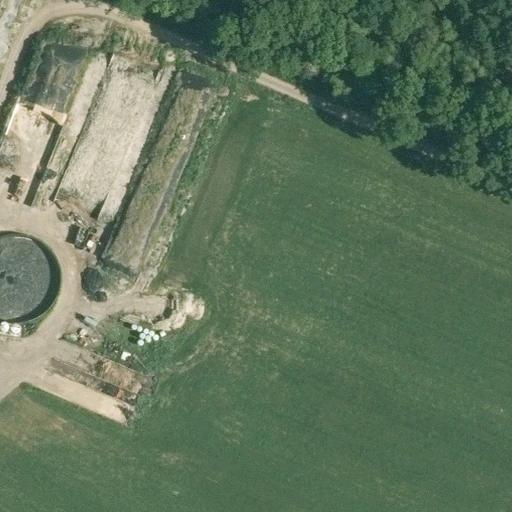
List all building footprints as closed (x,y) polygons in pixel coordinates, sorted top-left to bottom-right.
[(34,39),(26,79),(48,84),(49,78),(78,84),(81,69),(95,72),(99,56),(101,57),(104,44),(90,41),(88,50),(34,39)] [(109,63),(57,198),(86,209),(94,188),(86,185),(131,72),(109,63)] [(73,87),(25,200),(40,206),(88,93),(73,87)] [(0,197),(22,153),(1,143),(0,145),(0,197)] [(16,324),(17,324),(19,324),(20,324),(21,324),(22,324),(23,323),(24,323),(25,323),(27,322),(28,322),(29,321),(30,321),(31,321),(32,320),(33,319),(34,319),(35,318),(36,318),(37,317),(38,316),(39,316),(40,315),(41,314),(42,313),(43,313),(44,312),(44,311),(45,310),(46,309),(47,308),(47,307),(48,306),(49,305),(49,304),(50,303),(51,302),(51,301),(52,300),(52,299),(53,298),(53,297),(54,296),(54,295),(54,294),(55,293),(55,292),(55,290),(56,289),(56,288),(56,287),(56,286),(56,285),(56,283),(56,282),(56,281),(56,280),(56,279),(56,277),(56,276),(56,275),(56,274),(56,273),(55,271),(55,270),(55,269),(54,268),(54,267),(54,266),(53,265),(53,264),(52,263),(52,261),(51,260),(51,259),(50,258),(50,257),(49,256),(48,255),(48,254),(47,254),(46,253),(45,252),(44,251),(44,250),(43,249),(42,248),(41,248),(40,247),(39,246),(38,245),(37,245),(36,244),(35,243),(34,243),(33,242),(32,242),(31,241),(30,241),(29,240),(28,240),(27,239),(26,239),(24,239),(23,239),(22,238),(21,238),(20,238),(19,238),(17,237),(16,237),(15,237),(14,237),(13,237),(12,237),(10,237),(9,237),(8,237),(7,238),(6,238),(5,238),(3,238),(2,238),(1,239),(0,239),(0,322),(1,323),(2,323),(3,324),(4,324),(6,324),(7,324),(8,324),(9,324),(10,325),(11,325),(13,325),(14,325),(15,325),(16,324)]
